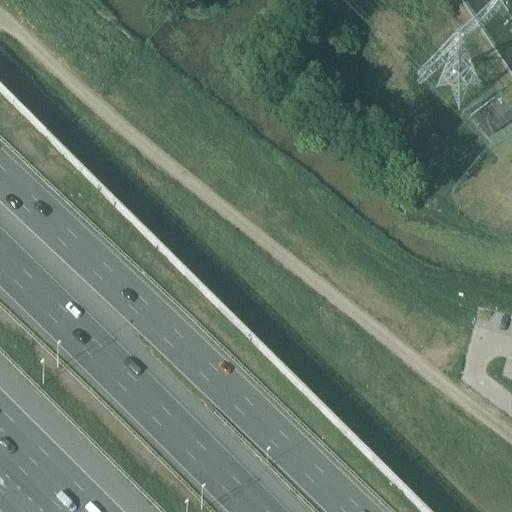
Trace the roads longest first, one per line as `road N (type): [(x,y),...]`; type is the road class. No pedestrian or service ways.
road 1 (motorway): [(350,511),(0,177)]
road 2 (motorway): [(246,511),(0,268)]
